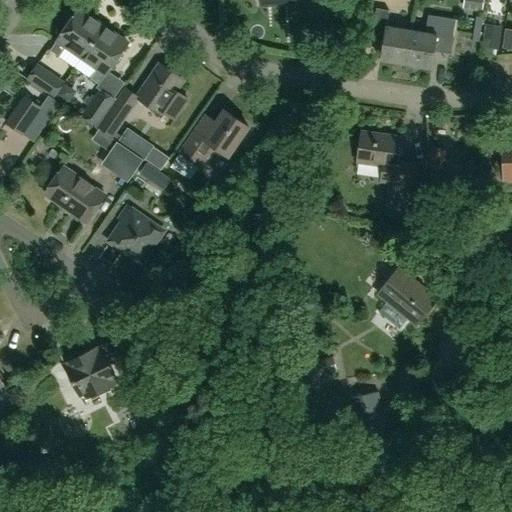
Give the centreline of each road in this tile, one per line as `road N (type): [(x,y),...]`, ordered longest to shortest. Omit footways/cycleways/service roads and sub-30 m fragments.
road 1 (residential): [(0,259),(28,312),(55,309),(81,290),(82,277),(27,240)]
road 2 (residential): [(325,82),(224,57),(161,0)]
road 3 (residential): [(511,98),(437,99),(325,82)]
